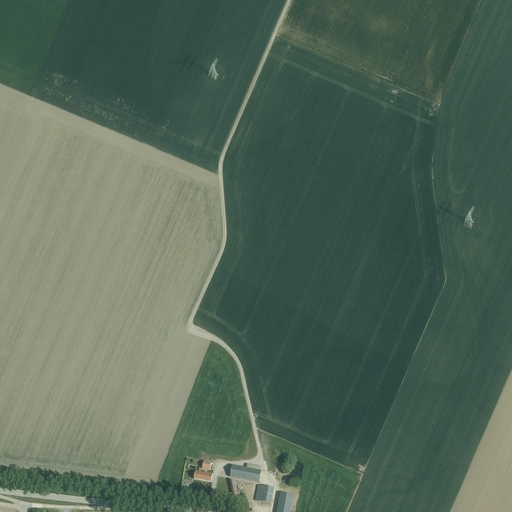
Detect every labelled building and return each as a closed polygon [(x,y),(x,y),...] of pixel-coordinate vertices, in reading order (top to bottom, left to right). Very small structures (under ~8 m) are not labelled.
[(201,469),(210,471),(211,463),(204,462),(203,467),(201,467),(201,469)] [(232,466),(230,477),(260,483),(262,472),(260,471),(247,469),(232,466)] [(212,483),(213,475),(196,471),(194,479),(212,483)] [(271,504),(274,489),(259,486),(256,501),(271,504)] [(291,511),(295,495),(281,493),(278,511),(291,511)]
